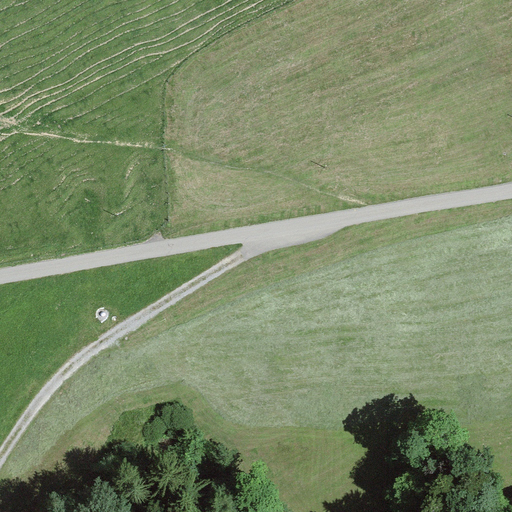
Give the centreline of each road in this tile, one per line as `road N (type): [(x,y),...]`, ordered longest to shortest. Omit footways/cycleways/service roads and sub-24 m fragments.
road 1 (unclassified): [(0,277),(511,191)]
road 2 (track): [(288,227),(69,368),(0,460)]
